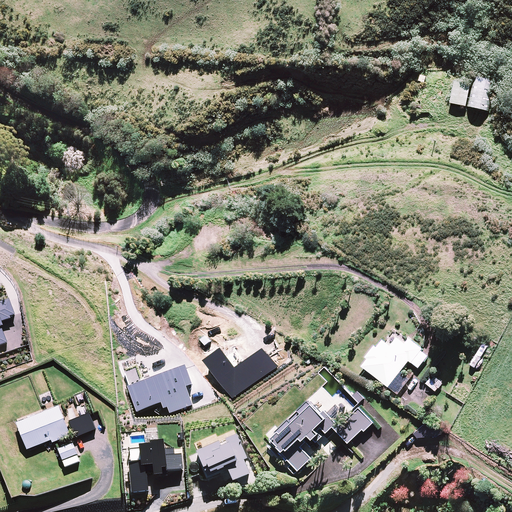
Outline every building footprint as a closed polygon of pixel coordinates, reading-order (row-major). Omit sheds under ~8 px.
[(494,80),(475,77),(469,107),(487,110),(494,80)] [(471,85),(455,81),(450,103),(466,106),(471,85)] [(15,317),(9,300),(0,303),(0,345),(8,342),(1,322),(15,317)] [(362,366),(399,394),(412,377),(402,369),(409,360),(419,367),(429,354),(409,338),(406,341),(391,329),(376,348),(375,346),(366,357),(368,359),(362,366)] [(487,346),(483,343),(470,365),(475,367),(487,346)] [(442,383),(432,375),(426,383),(436,391),(442,383)] [(309,394),(299,402),(301,404),(284,419),(280,415),(274,420),(277,423),(272,428),(265,434),(299,470),(312,458),(299,444),(309,434),(316,441),(322,435),(316,428),(319,425),(326,433),(333,426),(349,442),(363,429),(365,431),(374,422),(359,406),(348,416),(322,387),(311,397),(309,394)] [(95,431),(82,394),(74,396),(78,407),(67,411),(76,437),(95,431)] [(423,407),(409,400),(404,409),(419,416),(423,407)] [(71,436),(60,407),(17,423),(27,450),(52,440),(53,443),(71,436)] [(430,429),(427,424),(405,444),(409,448),(430,429)] [(0,443),(12,439),(8,428),(0,430),(0,443)] [(77,455),(73,444),(58,450),(63,460),(77,455)] [(29,478),(23,462),(12,467),(19,483),(29,478)]
